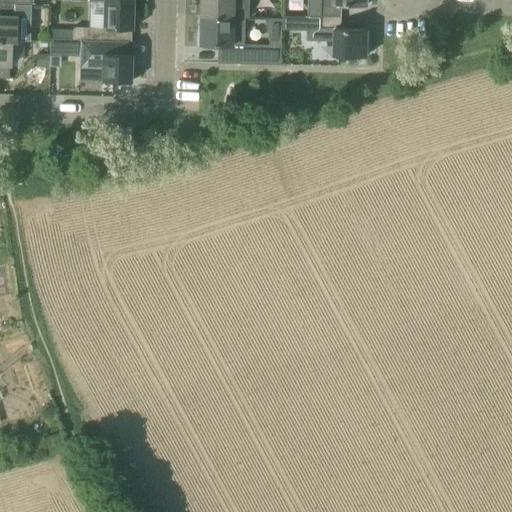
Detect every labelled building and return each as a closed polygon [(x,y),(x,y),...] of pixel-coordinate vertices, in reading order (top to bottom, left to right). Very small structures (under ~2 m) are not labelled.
[(200,0),(200,17),(232,17),(232,0),(200,0)] [(307,0),(307,16),(340,17),(341,5),(353,5),(353,7),(354,7),(354,5),(366,6),(366,4),(365,4),(365,0),(307,0)] [(73,27),(73,29),(73,40),(88,40),(88,41),(112,41),(112,29),(132,29),(133,2),(104,1),(103,28),(73,27)] [(0,40),(16,41),(17,16),(15,16),(15,3),(0,3),(0,40)] [(340,29),(340,17),(307,16),(306,40),(332,41),(332,56),(365,57),(365,55),(364,55),(365,31),(365,29),(340,29)] [(218,45),(217,63),(280,65),(281,19),(267,18),(266,33),(268,33),(268,45),(243,45),(244,18),(232,17),(200,17),(200,43),(198,43),(198,44),(218,45)] [(50,29),(50,39),(73,40),(73,29),(50,29)] [(127,42),(112,41),(88,41),(88,40),(73,40),(50,39),(50,49),(79,50),(79,67),(102,68),(102,81),(131,82),(131,54),(126,54),(127,42)] [(16,42),(16,41),(0,40),(0,78),(8,79),(9,66),(11,66),(12,42),(16,42)]
